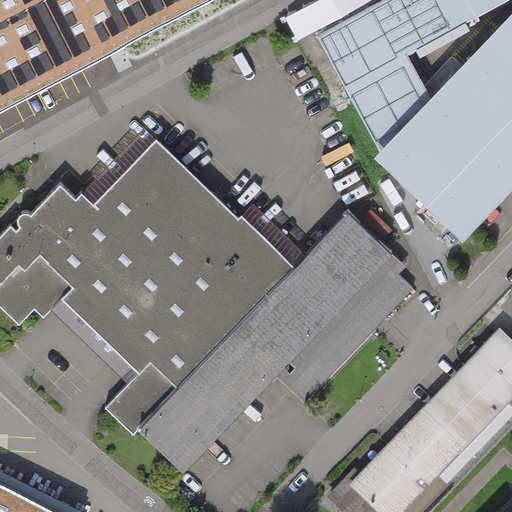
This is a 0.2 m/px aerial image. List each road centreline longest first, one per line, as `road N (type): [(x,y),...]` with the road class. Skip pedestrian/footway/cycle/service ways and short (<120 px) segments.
road 1 (residential): [(511,261),(279,511)]
road 2 (residential): [(297,0),(0,163)]
road 3 (residential): [(155,511),(0,372)]
